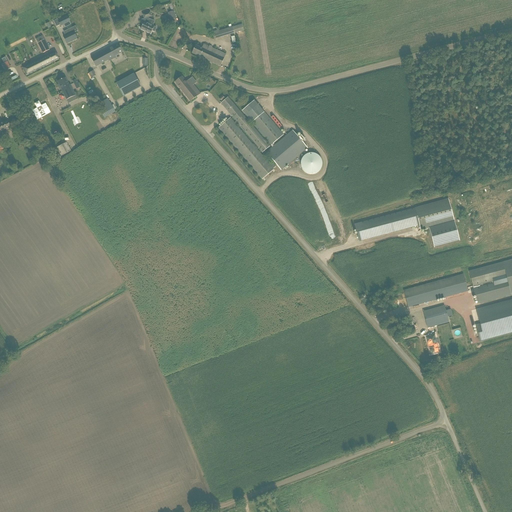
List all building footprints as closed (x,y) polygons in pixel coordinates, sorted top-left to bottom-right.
[(149,19),(147,18),(151,16),(150,12),(142,14),(144,19),(144,18),(144,19),(141,20),(142,23),(143,24),(141,29),(151,34),(152,31),(154,32),(156,28),(147,23),(149,19)] [(61,26),(70,22),(67,16),(58,21),(57,19),(53,21),(56,27),(60,25),(61,26)] [(242,24),(218,31),(214,33),(216,38),(234,33),(234,32),(243,29),(242,24)] [(66,43),(77,38),(74,33),(77,31),(75,27),(68,30),(69,32),(65,34),(66,36),(63,37),(66,43)] [(38,44),(43,53),(49,50),(44,40),(42,37),(36,40),(38,44)] [(91,59),(94,63),(96,67),(108,60),(109,62),(116,58),(115,56),(122,52),(118,44),(91,59)] [(192,53),(220,66),(222,62),(226,54),(204,44),(203,48),(196,44),(194,49),(192,53)] [(55,52),(22,68),(26,75),(58,59),(55,52)] [(134,74),(116,84),(123,96),(141,87),(134,74)] [(190,102),(200,94),(189,79),(186,82),(182,77),(175,82),(190,102)] [(57,81),(59,85),(57,85),(60,90),(61,89),(66,100),(71,98),(75,96),(70,85),(69,85),(65,78),(57,81)] [(107,99),(97,105),(104,118),(115,112),(107,99)] [(254,101),(242,111),(252,123),(264,113),(254,101)] [(273,110),(255,126),(278,152),(296,137),(273,110)] [(10,128),(7,121),(0,123),(0,134),(0,135),(7,132),(6,130),(10,128)] [(57,148),(61,156),(71,151),(66,143),(57,148)] [(301,157),(306,176),(324,170),(318,152),(301,157)] [(434,248),(460,241),(448,199),(354,224),(359,241),(419,225),(420,230),(429,228),(434,248)] [(511,259),(502,262),(469,271),(478,304),(511,295),(511,294),(511,259)] [(468,291),(463,274),(404,291),(408,307),(468,291)] [(475,325),(480,342),(511,333),(511,299),(476,309),(480,324),(475,325)] [(451,309),(446,311),(444,306),(423,312),(428,328),(449,322),(448,318),(453,316),(451,309)] [(430,354),(435,353),(438,352),(436,344),(439,343),(438,338),(435,339),(434,335),(426,337),(430,354)]
